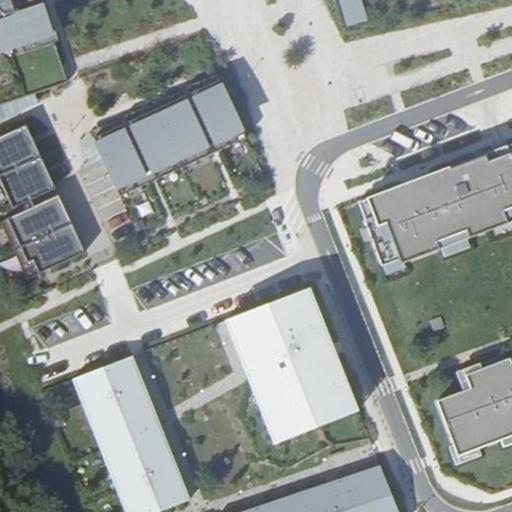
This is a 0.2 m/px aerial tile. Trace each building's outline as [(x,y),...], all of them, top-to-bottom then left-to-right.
[(0,0),(0,105),(68,83),(39,0),(0,0)] [(339,0),(343,26),(365,23),(361,0),(339,0)] [(218,152),(247,138),(220,81),(93,139),(120,197),(149,183),(140,165),(146,162),(155,180),(212,154),(203,136),(209,133),(218,152)] [(52,191),(25,132),(0,143),(0,189),(10,210),(52,191)] [(399,186),(357,202),(381,266),(382,271),(399,265),(510,223),(511,228),(511,143),(432,174),(399,186)] [(0,222),(0,229),(24,281),(82,254),(55,197),(0,222)] [(309,289),(224,321),(247,380),(272,445),(358,412),(354,401),(309,289)] [(84,375),(74,379),(127,511),(160,511),(192,500),(133,356),(84,375)] [(469,389),(436,402),(457,457),(511,436),(511,365),(511,366),(509,359),(464,376),(469,389)] [(375,455),(231,511),(398,511),(394,502),(375,455)]
